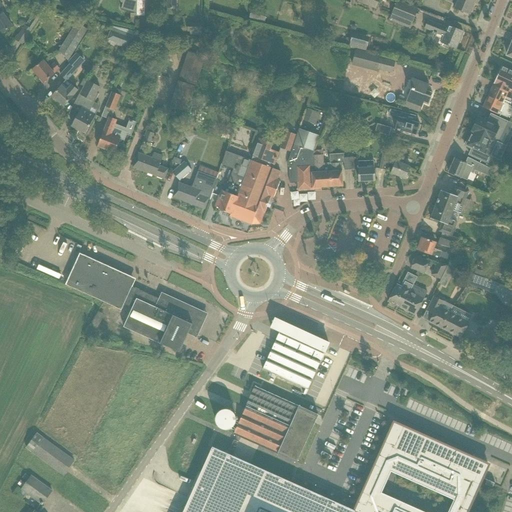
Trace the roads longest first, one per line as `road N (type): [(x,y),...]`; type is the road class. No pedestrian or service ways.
road 1 (residential): [(201,239),(197,223),(78,166),(0,75)]
road 2 (unclassified): [(109,511),(239,327),(248,296)]
road 3 (secondary): [(486,385),(421,344),(277,275)]
road 4 (secondary): [(273,287),(486,385)]
road 5 (unclassified): [(414,205),(501,0)]
road 6 (secondary): [(71,193),(231,268)]
road 7 (unclassified): [(268,254),(314,210),(414,205)]
road 8 (secondary): [(201,239),(75,183)]
road 9 (unclassified): [(173,267),(61,215)]
